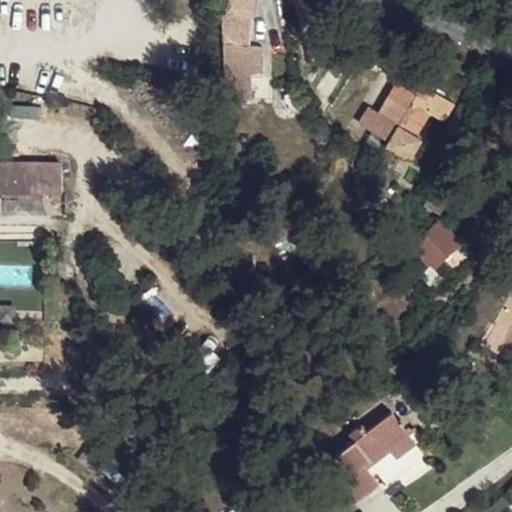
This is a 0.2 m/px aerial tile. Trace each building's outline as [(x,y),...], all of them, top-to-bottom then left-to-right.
[(252,98),(250,72),(236,73),(235,44),(248,46),(251,18),(253,0),(221,0),(223,15),(223,44),(227,87),(237,86),(237,99),(252,98)] [(413,78),(407,87),(414,91),(420,82),(413,78)] [(359,122),(390,141),(388,145),(410,158),(421,139),(416,136),(431,113),(444,120),(454,103),(420,82),(414,91),(407,87),(397,81),(379,112),(369,106),(359,122)] [(0,190),(61,191),(62,162),(0,162),(0,190)] [(413,246),(435,268),(460,243),(438,220),(413,246)] [(511,300),(488,345),(511,358),(511,300)] [(324,462),(353,500),(377,482),(367,467),(390,450),(410,435),(393,412),(368,430),(364,424),(351,433),(355,439),(324,462)] [(390,450),(397,458),(416,443),(410,435),(390,450)]
